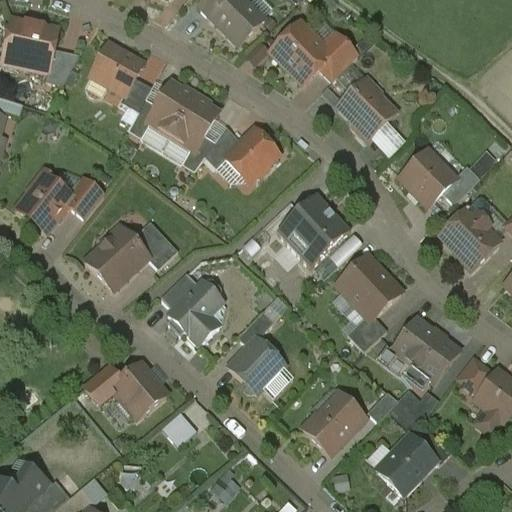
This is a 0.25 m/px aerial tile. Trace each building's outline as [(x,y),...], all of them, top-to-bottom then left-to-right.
[(222,0),(210,0),(197,13),(206,23),(226,3),(222,0)] [(229,0),(226,3),(206,23),(208,24),(210,23),(238,52),(263,26),(236,0),(229,0)] [(57,35),(11,26),(3,63),(48,73),(49,73),(53,55),(57,35)] [(299,29),(270,58),(302,91),(319,75),(332,63),(325,56),(299,29)] [(357,63),(338,43),(325,56),(332,63),(319,75),(331,88),(357,63)] [(143,70),(107,50),(89,82),(124,102),(125,102),(135,85),(143,70)] [(79,61),(53,55),(49,73),(48,73),(45,87),(62,91),(79,61)] [(151,94),(135,85),(125,102),(124,102),(120,108),(138,118),(145,106),(151,94)] [(368,92),(363,88),(338,113),(352,127),(352,132),(358,138),(361,136),(369,144),(386,128),(394,119),(378,102),(378,98),(372,92),(368,92)] [(181,97),(170,90),(156,113),(147,128),(150,130),(170,142),(195,102),(183,94),(181,97)] [(195,102),(170,142),(191,155),(194,157),(203,142),(217,119),(206,112),(208,110),(195,102)] [(23,111),(0,103),(0,117),(19,123),(23,111)] [(138,118),(128,138),(140,145),(150,130),(147,128),(156,113),(145,106),(138,118)] [(386,128),(369,144),(378,154),(395,137),(386,128)] [(214,149),(204,163),(215,175),(225,166),(223,164),(240,148),(226,133),(214,149)] [(240,148),(223,164),(225,166),(242,183),(249,176),(255,182),(259,182),(268,174),(268,170),(278,160),(254,135),(240,148)] [(395,137),(378,154),(387,163),(404,146),(395,137)] [(194,157),(191,155),(181,171),(194,178),(204,163),(214,149),(203,142),(194,157)] [(454,185),(426,157),(399,184),(428,213),(441,199),(455,186),(454,185)] [(466,173),(454,185),(455,186),(441,199),(453,211),(479,185),(466,173)] [(48,185),(38,186),(36,188),(32,189),(26,197),(26,201),(15,215),(46,239),(55,228),(56,227),(63,219),(63,218),(67,212),(73,205),(72,204),(48,185)] [(104,201),(86,187),(72,204),(73,205),(67,212),(84,225),(104,201)] [(316,200),(276,237),(310,274),(349,236),(335,221),(332,223),(328,218),(330,216),(316,200)] [(478,204),(466,215),(458,223),(465,230),(473,223),(479,222),(482,224),(490,216),(489,212),(482,204),(478,204)] [(482,224),(479,222),(473,223),(465,230),(458,223),(439,242),(472,275),(498,249),(485,236),(486,235),(487,229),(482,224)] [(155,234),(137,251),(148,264),(147,265),(158,276),(177,257),(155,234)] [(113,248),(110,245),(105,245),(100,249),(99,254),(85,267),(112,297),(147,265),(148,264),(137,251),(124,238),(113,248)] [(353,240),(314,277),(322,286),(361,249),(353,240)] [(366,262),(336,291),(366,323),(370,327),(374,323),(401,298),(366,262)] [(186,280),(160,305),(171,317),(197,291),(186,280)] [(171,317),(167,321),(198,352),(212,339),(197,324),(218,304),(220,301),(220,295),(212,286),(206,287),(204,289),(202,287),(197,291),(171,317)] [(273,328),(262,317),(237,343),(247,353),(256,344),(257,345),(273,328)] [(366,323),(347,340),(363,358),(386,336),(374,323),(370,327),(366,323)] [(433,337),(417,324),(391,358),(433,390),(459,356),(443,344),(444,342),(434,335),(433,337)] [(247,353),(228,373),(243,388),(242,389),(242,394),(247,399),(253,398),(256,400),(283,370),(257,345),(256,344),(247,353)] [(494,381),(472,364),(456,385),(478,402),(494,381)] [(112,370),(84,393),(96,408),(111,395),(111,394),(123,384),(112,370)] [(166,401),(140,370),(123,384),(111,394),(111,395),(136,425),(166,401)] [(511,416),(511,387),(497,376),(494,381),(478,402),(474,407),(486,416),(501,428),(503,429),(511,416)] [(408,396),(398,407),(410,418),(420,407),(408,396)] [(339,403),(320,424),(316,420),(302,435),(329,461),(365,424),(337,398),(336,400),(339,403)] [(386,398),(367,419),(377,429),(398,407),(386,398)] [(426,399),(420,407),(410,418),(421,429),(438,408),(426,399)] [(182,415),(163,431),(180,451),(199,434),(182,415)] [(486,416),(475,430),(491,442),(501,428),(486,416)] [(451,458),(427,436),(416,448),(435,466),(435,467),(439,470),(451,458)] [(409,441),(375,476),(402,502),(435,467),(435,466),(416,448),(409,441)] [(213,487),(224,504),(242,493),(231,475),(213,487)] [(27,477),(9,505),(19,511),(27,511),(31,506),(49,491),(27,477)] [(98,506),(108,496),(94,481),(84,491),(98,506)] [(49,491),(31,506),(27,511),(59,511),(69,504),(55,487),(49,491)] [(69,504),(59,511),(84,511),(90,507),(94,511),(95,511),(81,494),(69,504)]
